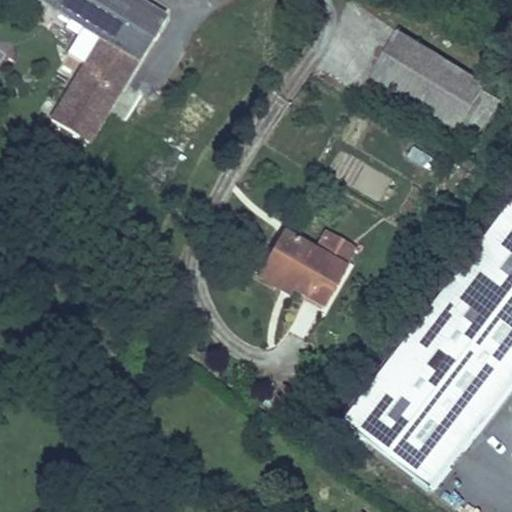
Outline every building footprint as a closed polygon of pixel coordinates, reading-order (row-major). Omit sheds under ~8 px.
[(80,0),(39,0),(70,18),(80,0)] [(166,15),(140,0),(80,0),(70,18),(101,37),(52,118),(90,141),(166,15)] [(43,52),(51,39),(31,26),(23,40),(43,52)] [(486,86),(399,33),(372,78),(459,131),(461,128),(476,138),(499,102),(483,92),(486,86)] [(511,206),(347,423),(436,490),(511,389),(511,206)] [(315,248),(282,230),(259,274),(294,293),(323,308),(356,247),(324,230),(315,248)] [(294,293),(259,274),(256,279),(291,298),(294,293)] [(281,416),(296,393),(282,384),(267,408),(281,416)] [(441,501),(455,511),(475,511),(484,501),(456,481),(441,501)]
